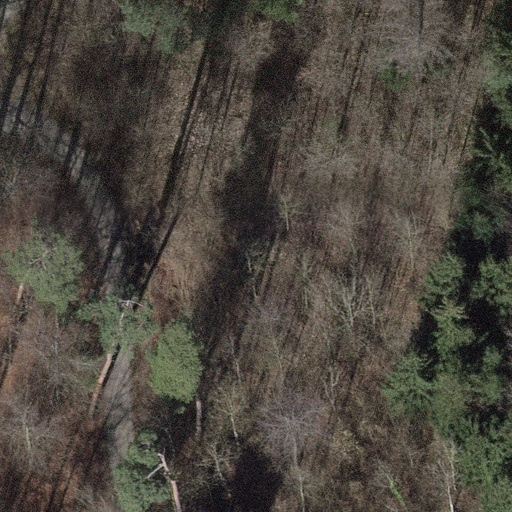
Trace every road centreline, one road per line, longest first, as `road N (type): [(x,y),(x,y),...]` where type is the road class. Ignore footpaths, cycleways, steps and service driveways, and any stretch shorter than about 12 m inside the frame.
road 1 (track): [(64,134),(119,230),(149,383),(159,511)]
road 2 (track): [(0,30),(64,134)]
